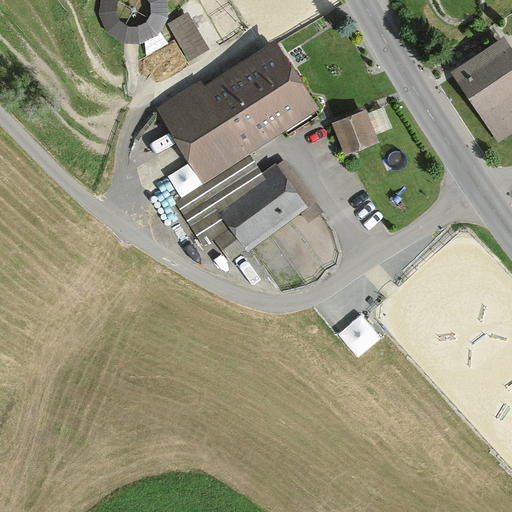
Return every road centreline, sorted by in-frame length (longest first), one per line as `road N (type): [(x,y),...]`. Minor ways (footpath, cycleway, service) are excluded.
road 1 (track): [(0,120),(66,190),(133,239),(214,289),(261,305),(322,297),(476,190)]
road 2 (tertiary): [(360,0),(511,238)]
road 3 (unknown): [(374,261),(293,141)]
